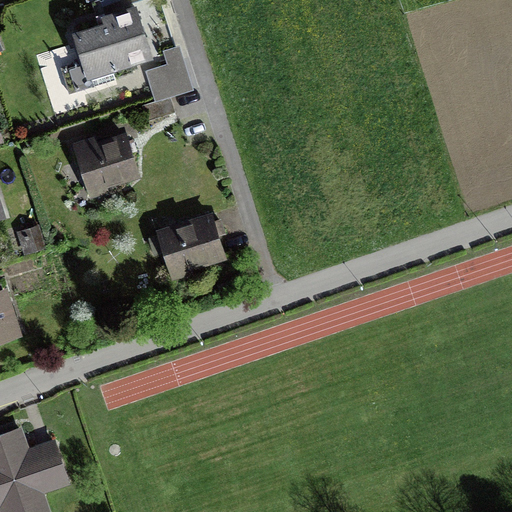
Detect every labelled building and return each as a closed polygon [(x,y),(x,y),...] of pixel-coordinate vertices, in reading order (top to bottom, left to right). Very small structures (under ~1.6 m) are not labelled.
[(151,58),(136,7),(100,18),(102,26),(75,34),(84,64),(62,71),(69,94),(116,80),(112,70),(151,58)] [(184,91),(175,62),(146,71),(155,100),(184,91)] [(168,99),(142,106),(146,121),(173,113),(168,99)] [(97,137),(77,143),(89,187),(135,174),(125,136),(99,144),(97,137)] [(214,211),(162,229),(176,269),(228,251),(214,211)] [(36,227),(17,233),(24,255),(44,249),(36,227)] [(0,299),(0,342),(12,339),(0,299)] [(0,502),(2,502),(5,511),(49,511),(41,488),(68,479),(57,448),(30,458),(27,449),(19,428),(0,434),(0,502)]
